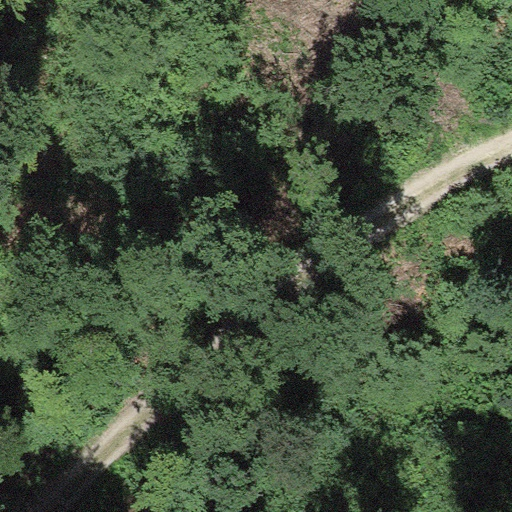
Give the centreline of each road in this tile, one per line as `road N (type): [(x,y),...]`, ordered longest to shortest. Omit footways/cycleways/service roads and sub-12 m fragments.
road 1 (track): [(511,187),(379,280),(142,511)]
road 2 (track): [(118,0),(0,257)]
